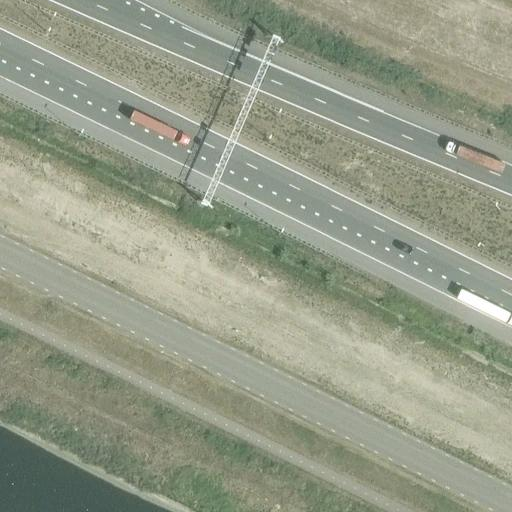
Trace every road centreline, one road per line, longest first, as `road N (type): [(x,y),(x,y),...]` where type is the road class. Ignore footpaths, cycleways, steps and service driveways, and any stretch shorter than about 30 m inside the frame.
road 1 (unclassified): [(0,247),(174,330),(505,511)]
road 2 (trunk): [(0,45),(511,297)]
road 3 (trunk): [(511,180),(84,0)]
